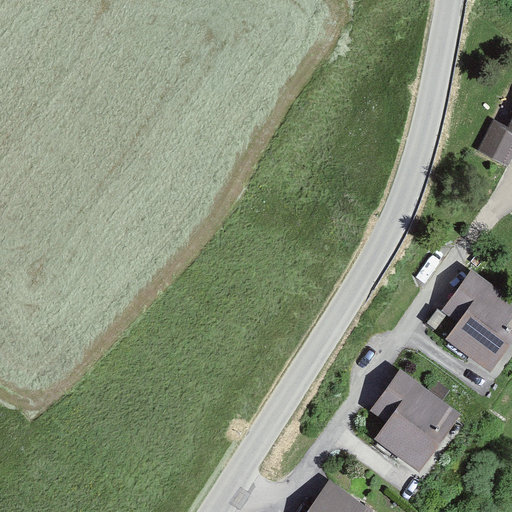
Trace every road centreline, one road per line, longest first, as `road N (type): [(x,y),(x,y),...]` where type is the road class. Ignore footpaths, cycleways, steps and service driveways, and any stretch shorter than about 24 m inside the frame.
road 1 (tertiary): [(232,481),(399,210),(450,0)]
road 2 (residential): [(232,481),(264,498),(295,486),(468,241)]
